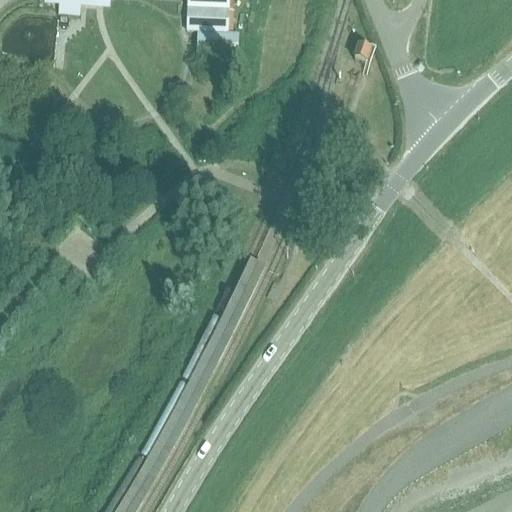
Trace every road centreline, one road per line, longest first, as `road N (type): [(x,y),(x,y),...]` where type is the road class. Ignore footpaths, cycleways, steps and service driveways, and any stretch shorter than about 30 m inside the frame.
road 1 (tertiary): [(173,511),(236,409),(443,124)]
road 2 (track): [(511,171),(341,355),(231,511)]
road 3 (unclassified): [(511,398),(453,430),(382,486),(369,511)]
